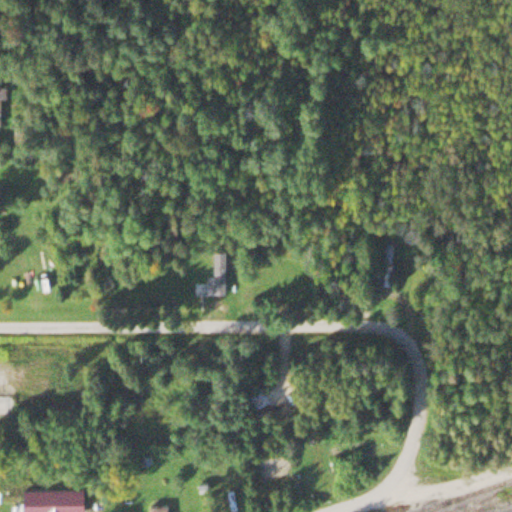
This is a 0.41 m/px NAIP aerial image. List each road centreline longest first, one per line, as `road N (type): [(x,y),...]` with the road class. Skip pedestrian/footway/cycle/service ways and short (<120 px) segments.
road 1 (residential): [(414,429),(415,357),(408,341),(384,327),(0,327)]
road 2 (residential): [(329,511),(385,486),(414,429)]
